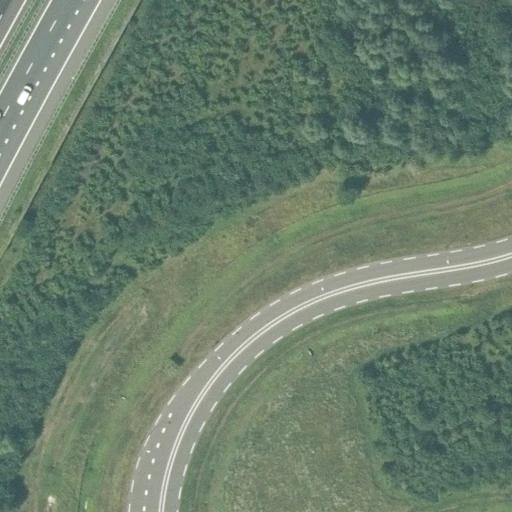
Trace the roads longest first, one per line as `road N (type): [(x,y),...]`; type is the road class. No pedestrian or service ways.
road 1 (secondary): [(160,511),(170,459),(190,415),(226,363),(272,323),(337,292),(511,256)]
road 2 (motorway): [(0,123),(67,0)]
